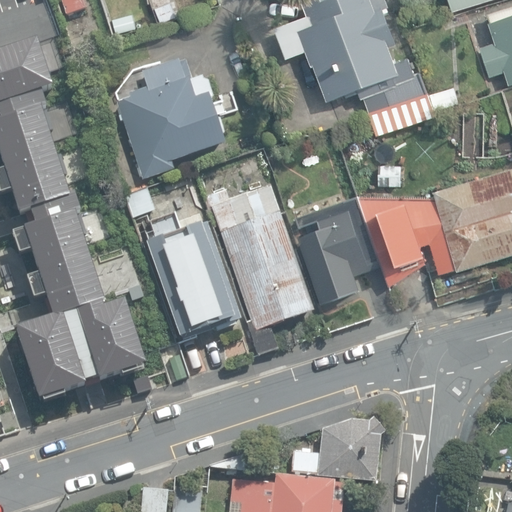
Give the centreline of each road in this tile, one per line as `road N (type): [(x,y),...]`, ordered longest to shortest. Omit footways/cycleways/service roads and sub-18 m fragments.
road 1 (residential): [(436,351),(0,484)]
road 2 (residential): [(424,511),(436,351)]
